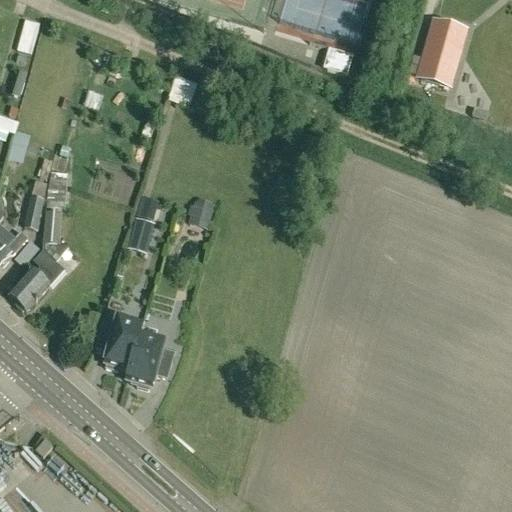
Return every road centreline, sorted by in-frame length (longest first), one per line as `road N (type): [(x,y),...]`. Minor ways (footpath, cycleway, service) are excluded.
road 1 (track): [(129,36),(511,197)]
road 2 (secondary): [(189,511),(0,345)]
